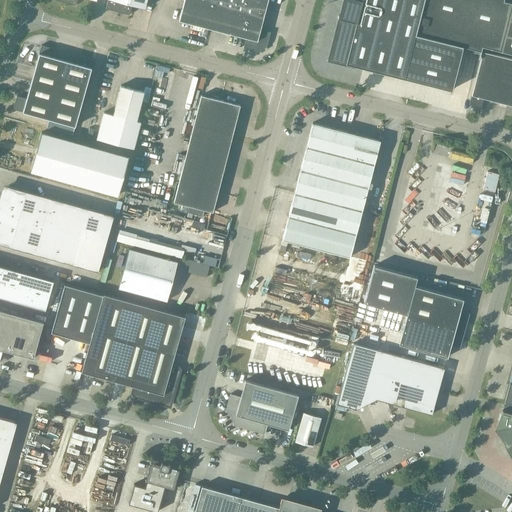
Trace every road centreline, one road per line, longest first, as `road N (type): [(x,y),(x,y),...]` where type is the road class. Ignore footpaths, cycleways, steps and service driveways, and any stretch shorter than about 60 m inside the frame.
road 1 (unclassified): [(191,436),(284,82)]
road 2 (unknown): [(421,116),(390,246),(395,260),(473,286),(507,204)]
road 3 (unclassified): [(511,246),(440,506)]
road 4 (unknown): [(438,120),(424,227),(433,243),(452,247),(467,235),(492,134)]
road 5 (unclassified): [(284,82),(30,17)]
road 6 (unclassified): [(440,506),(191,436)]
road 7 (unclassified): [(511,139),(284,82)]
road 8 (unclassified): [(191,436),(0,382)]
road 9 (unknown): [(34,392),(5,511)]
